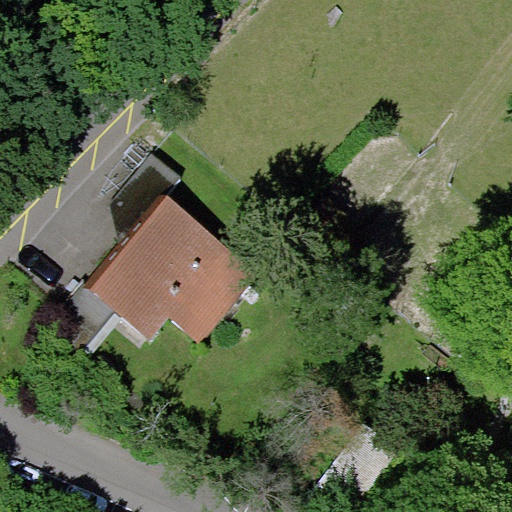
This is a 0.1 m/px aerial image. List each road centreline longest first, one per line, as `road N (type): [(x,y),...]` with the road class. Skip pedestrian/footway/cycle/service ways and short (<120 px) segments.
road 1 (residential): [(0,212),(205,0)]
road 2 (residential): [(190,511),(0,428)]
